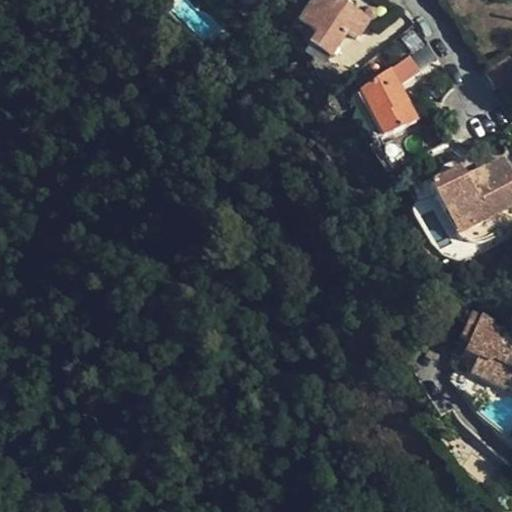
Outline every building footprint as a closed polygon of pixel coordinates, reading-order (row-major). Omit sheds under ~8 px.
[(294,52),(322,70),(345,35),(356,43),(366,24),(328,0),(316,0),(310,9),(305,7),(292,28),(305,35),(294,52)] [(343,84),(346,82),(366,49),(356,43),(345,35),(322,70),(343,84)] [(405,60),(354,97),(378,143),(412,126),(395,92),(416,75),(405,60)] [(511,60),(511,61),(484,75),(492,89),(511,78),(511,60)] [(371,146),(378,143),(354,97),(348,102),(371,146)] [(390,175),(409,165),(393,142),(373,153),(390,175)] [(511,179),(501,159),(472,176),(476,183),(467,188),(463,181),(457,170),(426,187),(455,239),(511,206),(511,179)] [(472,176),(463,181),(467,188),(476,183),(472,176)] [(507,325),(473,312),(459,341),(468,344),(463,356),(476,361),(469,377),(503,393),(510,376),(511,376),(511,353),(498,347),(507,325)]
